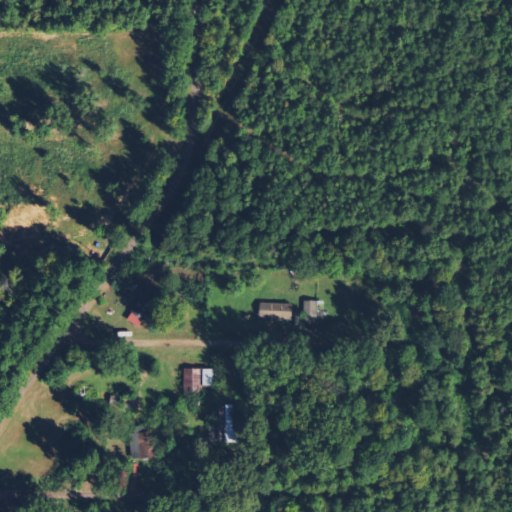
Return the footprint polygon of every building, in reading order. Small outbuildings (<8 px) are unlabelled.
[(130,320),(143,328),(162,299),(149,291),(130,320)] [(307,324),(322,324),(321,301),(307,302),(307,324)] [(296,304),(265,304),(265,311),(274,311),(274,317),(296,316),(296,304)] [(187,395),(206,395),(206,386),(219,387),(219,370),(188,369),(187,395)] [(219,426),(213,426),(213,443),(242,443),(242,418),(237,418),(237,407),(219,406),(219,426)] [(164,456),(159,431),(151,433),(150,426),(137,428),(138,434),(132,435),(136,461),(164,456)]
